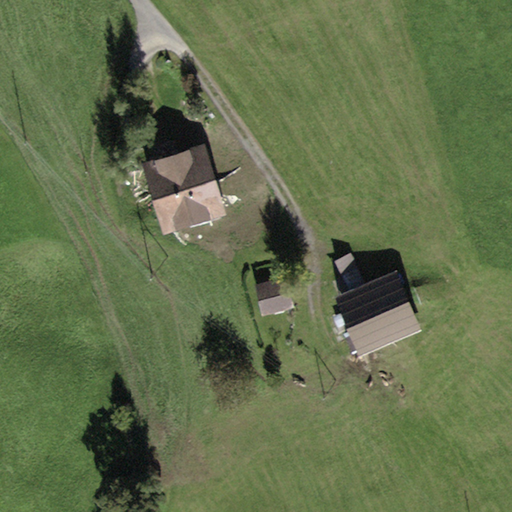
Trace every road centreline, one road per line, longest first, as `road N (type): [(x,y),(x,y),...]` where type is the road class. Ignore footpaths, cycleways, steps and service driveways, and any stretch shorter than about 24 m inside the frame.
road 1 (track): [(159,28),(211,85),(303,228),(314,258),(315,309),(341,374)]
road 2 (track): [(159,28),(137,55),(113,123),(117,188),(124,200),(141,200)]
